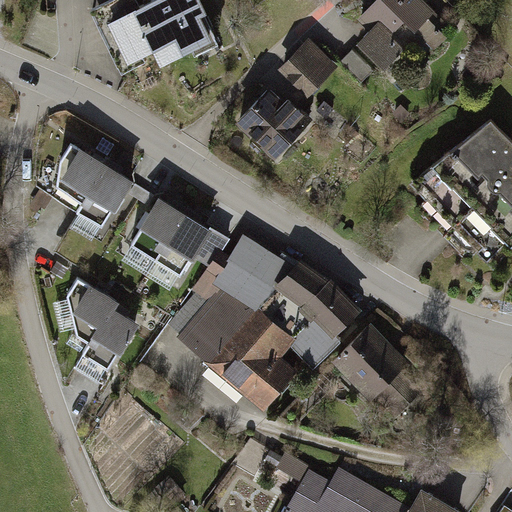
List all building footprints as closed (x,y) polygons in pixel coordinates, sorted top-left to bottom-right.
[(102,0),(86,8),(117,71),(152,54),(159,67),(190,52),(193,58),(217,46),(193,0),(146,0),(137,5),(134,0),(102,0)] [(455,33),(422,0),(378,0),(359,19),(368,29),(353,43),(381,71),(405,47),(401,42),(413,30),(435,52),(455,33)] [(277,71),(306,97),(336,65),(307,38),(277,71)] [(235,122),(275,158),(311,118),(286,95),(281,100),(267,87),(235,122)] [(511,251),(511,145),(489,123),(398,191),(444,238),(488,282),(511,251)] [(103,160),(71,141),(56,162),(55,185),(79,198),(103,160)] [(103,160),(79,198),(74,207),(102,224),(134,178),(103,160)] [(127,241),(153,257),(182,211),(156,195),(127,241)] [(182,211),(153,257),(179,274),(208,227),(182,211)] [(294,263),(244,231),(230,253),(220,247),(192,288),(196,291),(169,322),(179,331),(176,334),(263,407),(297,366),(282,353),(291,343),(313,366),(342,338),(336,332),(362,307),(330,276),(302,257),(294,263)] [(112,301),(78,280),(65,300),(76,337),(87,344),(108,308),(112,301)] [(136,324),(108,308),(87,344),(80,354),(108,371),(136,324)] [(409,362),(369,323),(332,360),(372,399),(409,362)] [(378,399),(398,417),(425,387),(404,369),(378,399)] [(460,511),(463,508),(414,483),(405,500),(337,464),(331,476),(308,465),(271,450),(266,458),(301,480),(282,511),(460,511)]
